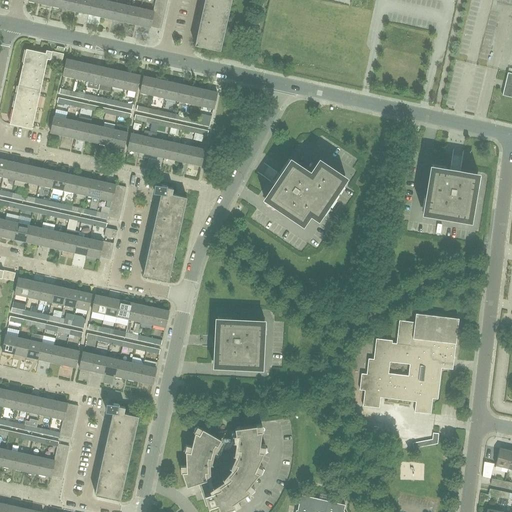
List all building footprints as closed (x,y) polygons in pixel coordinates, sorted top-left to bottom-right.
[(54,0),(53,6),(65,9),(67,0),(54,0)] [(67,0),(65,9),(77,12),(79,0),(67,0)] [(89,14),(92,0),(79,0),(77,12),(89,14)] [(92,0),(89,14),(101,17),(105,0),(92,0)] [(117,3),(105,0),(101,17),(114,20),(117,3)] [(220,51),(231,0),(207,0),(198,44),(195,44),(195,45),(220,51)] [(117,3),(114,20),(126,22),(129,5),(117,3)] [(141,8),(129,5),(126,22),(138,25),(141,8)] [(153,16),(154,11),(141,8),(138,25),(150,28),(150,27),(151,22),(153,16)] [(24,71),(22,71),(20,80),(22,80),(21,86),(18,86),(16,94),(19,95),(18,101),(15,100),(13,109),(16,110),(14,116),(12,115),(10,124),(32,129),(33,125),(31,124),(33,114),(35,114),(36,110),(34,109),(36,99),(38,99),(39,95),(37,95),(40,84),(42,84),(43,80),(41,80),(43,69),(45,70),(46,65),(44,65),(46,53),(26,49),(26,50),(29,50),(28,56),(25,56),(23,65),(26,65),(24,71)] [(64,55),(64,54),(54,52),(52,51),(50,59),(52,60),(62,62),(64,55)] [(67,59),(63,76),(76,78),(79,61),(67,59)] [(76,78),(88,81),(91,64),(79,61),(76,78)] [(100,84),(104,67),(91,64),(88,81),(100,84)] [(100,84),(112,86),(116,69),(104,67),(100,84)] [(112,86),(124,89),(128,72),(116,69),(112,86)] [(136,92),(140,75),(128,72),(124,89),(136,92)] [(511,73),(508,73),(502,96),(511,97),(511,73)] [(153,95),(156,78),(144,76),(140,93),(153,95)] [(169,81),(156,78),(153,95),(165,98),(169,81)] [(169,81),(165,98),(177,101),(181,84),(169,81)] [(189,103),(193,86),(181,84),(177,101),(189,103)] [(193,86),(189,103),(201,106),(205,89),(193,86)] [(205,89),(201,106),(214,109),(217,92),(205,89)] [(109,100),(108,105),(120,108),(121,103),(109,100)] [(121,103),(120,108),(132,111),(133,105),(121,103)] [(54,116),(50,133),(63,136),(67,118),(54,116)] [(75,138),(79,121),(67,118),(63,136),(75,138)] [(75,138),(87,141),(91,124),(79,121),(75,138)] [(103,126),(91,124),(87,141),(99,144),(103,126)] [(99,144),(111,146),(115,129),(103,126),(99,144)] [(115,129),(111,146),(124,149),(127,132),(115,129)] [(128,150),(140,153),(144,135),(131,133),(128,150)] [(152,155),(156,138),(144,135),(140,153),(152,155)] [(156,138),(152,155),(164,158),(168,141),(156,138)] [(176,161),(180,143),(168,141),(164,158),(176,161)] [(180,143),(176,161),(188,163),(192,146),(180,143)] [(188,163),(201,166),(205,149),(192,146),(188,163)] [(3,177),(15,180),(19,163),(6,160),(3,177)] [(343,176),(330,167),(320,160),(311,173),(292,161),(284,173),(282,172),(279,177),(267,196),(277,203),(276,204),(301,221),(308,210),(316,216),(343,176)] [(31,165),(19,163),(15,180),(27,182),(31,165)] [(31,165),(27,182),(39,185),(43,168),(31,165)] [(51,188),(55,171),(43,168),(39,185),(51,188)] [(426,212),(434,213),(459,217),(460,216),(470,217),(475,187),(473,186),(475,174),(454,170),(444,168),(444,170),(431,168),(427,196),(428,197),(426,212)] [(55,171),(51,188),(63,190),(67,173),(55,171)] [(63,190),(75,193),(79,176),(67,173),(63,190)] [(79,176),(75,193),(87,196),(91,179),(79,176)] [(99,199),(103,181),(91,179),(87,196),(99,199)] [(112,201),(113,196),(114,190),(116,185),(116,184),(103,181),(99,199),(112,201)] [(146,273),(143,273),(143,274),(169,280),(187,197),(172,194),(173,188),(167,187),(167,186),(156,184),(155,193),(163,194),(162,200),(146,273)] [(0,196),(11,199),(12,193),(0,190),(0,196)] [(14,239),(18,222),(6,220),(2,237),(14,239)] [(26,242),(30,225),(19,223),(18,222),(14,239),(26,242)] [(26,242),(38,245),(42,228),(30,225),(26,242)] [(54,230),(42,228),(38,245),(51,248),(54,230)] [(75,253),(80,231),(68,228),(66,233),(63,250),(75,253)] [(106,228),(106,229),(104,236),(116,238),(118,230),(106,228)] [(63,250),(66,233),(54,230),(51,248),(63,250)] [(87,256),(91,238),(92,233),(80,230),(80,231),(75,253),(87,256)] [(100,257),(101,252),(102,246),(103,241),(91,238),(87,256),(99,258),(100,257)] [(3,270),(1,278),(14,281),(15,274),(15,273),(13,272),(3,270)] [(15,294),(27,297),(31,280),(19,277),(15,294)] [(31,280),(27,297),(39,300),(43,283),(31,280)] [(55,285),(43,283),(39,300),(51,302),(55,285)] [(64,305),(67,288),(55,285),(51,302),(64,305)] [(67,288),(64,305),(76,308),(79,291),(67,288)] [(79,291),(76,308),(88,310),(92,293),(79,291)] [(96,294),(92,311),(104,314),(108,297),(96,294)] [(120,300),(108,297),(104,314),(116,317),(120,300)] [(116,317),(129,319),(132,302),(120,300),(116,317)] [(144,305),(132,302),(129,319),(141,322),(144,305)] [(144,305),(141,322),(153,325),(157,308),(144,305)] [(153,325),(165,327),(169,310),(157,308),(153,325)] [(396,344),(392,343),(392,341),(376,339),(374,360),(368,359),(367,375),(362,374),(360,390),(365,391),(363,406),(379,408),(380,397),(416,402),(415,412),(430,414),(432,398),(437,399),(441,368),(452,369),(458,319),(416,314),(415,323),(399,321),(396,344)] [(230,320),(230,322),(217,321),(216,349),(218,349),(217,365),(246,366),(246,364),(261,365),(263,334),(261,334),(261,321),(230,320)] [(133,334),(126,333),(125,338),(137,340),(138,335),(140,325),(135,324),(133,334)] [(15,354),(18,337),(6,334),(2,351),(15,354)] [(30,340),(18,337),(15,354),(27,357),(30,340)] [(39,359),(43,342),(30,340),(27,357),(39,359)] [(51,362),(55,345),(43,342),(39,359),(51,362)] [(51,362),(63,365),(67,348),(55,345),(51,362)] [(75,368),(79,350),(67,348),(63,365),(75,368)] [(83,351),(79,368),(92,371),(96,354),(83,351)] [(96,354),(92,371),(104,374),(108,357),(96,354)] [(104,374),(116,376),(120,359),(108,357),(104,374)] [(132,362),(120,359),(116,376),(128,379),(132,362)] [(128,379),(140,382),(144,365),(132,362),(128,379)] [(144,365),(140,382),(153,385),(156,367),(144,365)] [(3,406),(15,409),(19,392),(7,389),(3,406)] [(27,412),(31,395),(19,392),(15,409),(27,412)] [(31,395),(27,412),(39,414),(43,397),(31,395)] [(39,414),(51,417),(55,400),(43,397),(39,414)] [(64,420),(65,414),(66,409),(67,404),(67,403),(55,400),(51,417),(64,420)] [(119,406),(119,405),(108,403),(107,412),(115,413),(114,418),(98,492),(95,491),(95,492),(120,498),(139,416),(124,413),(125,407),(119,406)] [(0,425),(11,427),(12,422),(0,419),(0,425)] [(211,492),(209,489),(207,480),(206,475),(205,472),(208,472),(208,461),(208,458),(211,458),(214,447),(215,445),(217,446),(221,439),(203,429),(202,429),(199,434),(196,433),(196,432),(195,432),(192,446),(190,452),(187,451),(186,451),(186,466),(187,472),(183,472),(182,472),(187,487),(200,482),(209,507),(209,506),(218,503),(220,510),(235,506),(240,502),(237,498),(249,490),(246,487),(259,472),(258,471),(255,470),(263,451),(262,450),(258,450),(261,431),(260,423),(256,424),(235,427),(236,434),(238,434),(239,437),(237,448),(240,449),(239,451),(235,462),(237,463),(236,466),(229,474),(231,476),(229,478),(219,485),(221,487),(218,489),(213,490),(214,491),(211,492)] [(438,434),(433,433),(432,440),(413,443),(414,449),(437,444),(438,434)] [(508,469),(511,451),(500,448),(496,466),(508,469)] [(2,466),(14,469),(18,452),(6,449),(2,466)] [(18,452),(14,469),(27,471),(30,454),(18,452)] [(39,474),(42,457),(30,454),(27,471),(39,474)] [(51,476),(52,471),(54,465),(55,460),(42,457),(39,474),(51,477),(51,476)] [(492,479),(491,485),(503,488),(505,482),(492,479)] [(490,489),(488,495),(502,498),(503,492),(490,489)] [(344,511),(344,510),(345,505),(301,495),(298,510),(296,510),(295,511),(344,511)]
